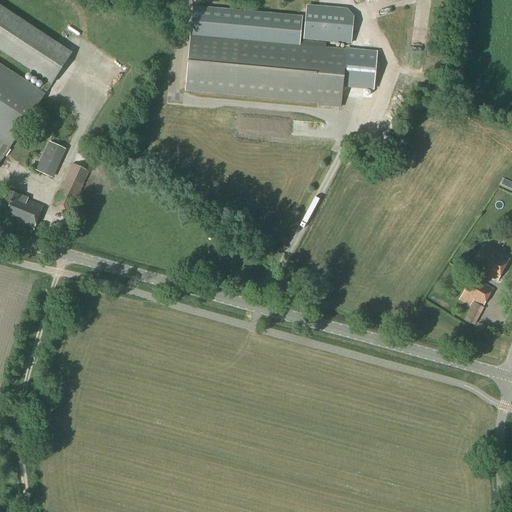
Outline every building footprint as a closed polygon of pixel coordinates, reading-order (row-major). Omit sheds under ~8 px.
[(353,18),(346,10),(307,6),(303,41),(351,45),(353,18)] [(0,52),(46,83),(39,93),(0,66),(0,162),(30,116),(71,54),(0,7),(0,52)] [(191,15),(184,92),(318,104),(317,107),(340,109),(346,50),(325,48),(326,44),(300,41),(301,26),(191,15)] [(127,66),(121,75),(127,79),(132,70),(127,66)] [(53,179),(66,150),(48,142),(35,171),(53,179)] [(70,214),(89,173),(71,164),(52,206),(70,214)] [(19,196),(9,191),(0,213),(0,217),(9,221),(33,231),(42,207),(27,201),(29,197),(20,193),(19,196)] [(495,251),(485,245),(471,269),(481,275),(481,274),(497,282),(510,259),(495,251)] [(483,308),(493,290),(472,278),(458,301),(470,308),(472,302),(483,308)] [(473,303),(470,308),(481,314),(484,309),(473,303)]
